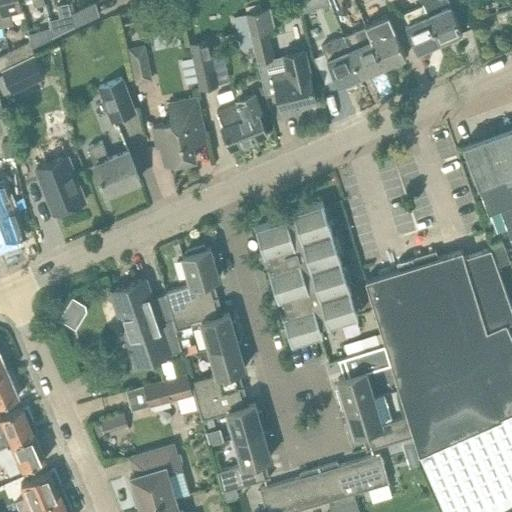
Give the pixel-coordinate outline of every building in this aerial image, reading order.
[(23,9),(21,0),(0,0),(0,11),(4,28),(14,25),(11,12),(23,9)] [(421,0),(423,4),(439,41),(462,31),(448,0),(421,0)] [(95,1),(71,12),(75,26),(99,15),(95,1)] [(75,26),(71,12),(68,2),(57,5),(60,17),(50,20),(52,28),(54,37),(75,26)] [(417,51),(439,41),(423,4),(405,12),(409,22),(405,24),(417,51)] [(304,50),(272,57),(266,30),(274,28),(269,8),(246,13),(253,46),(262,85),(275,82),(282,114),(291,112),(290,106),(316,100),(304,50)] [(244,49),(253,46),(246,13),(241,14),(243,21),(238,22),(244,49)] [(406,56),(388,14),(365,24),(366,26),(383,65),(391,62),(393,66),(406,60),(404,56),(406,56)] [(159,46),(184,40),(180,26),(155,32),(159,46)] [(361,75),(383,65),(366,26),(344,35),(349,48),(361,75)] [(32,48),(54,37),(52,28),(29,35),(30,42),(32,48)] [(190,43),(193,57),(200,88),(218,84),(208,39),(190,43)] [(30,42),(10,52),(13,63),(21,60),(33,54),(32,48),(30,42)] [(136,82),(151,79),(144,45),(129,49),(136,82)] [(361,75),(349,48),(337,54),(333,46),(323,50),(322,45),(312,47),(319,81),(335,78),(338,85),(347,81),(351,86),(360,82),(360,76),(361,75)] [(10,52),(0,56),(0,69),(2,68),(13,63),(10,52)] [(46,76),(35,53),(33,54),(21,60),(13,63),(2,68),(13,91),(46,76)] [(59,56),(46,58),(49,76),(62,74),(59,56)] [(100,87),(113,119),(135,110),(122,78),(100,87)] [(328,81),(319,83),(321,93),(331,90),(328,81)] [(221,126),(222,130),(230,149),(267,134),(258,113),(261,112),(254,93),(236,101),(237,103),(216,111),(222,126),(221,126)] [(169,163),(172,167),(182,165),(184,160),(196,157),(191,133),(204,130),(197,96),(167,102),(171,121),(152,126),(157,147),(161,146),(165,164),(169,163)] [(511,125),(493,133),(464,143),(488,210),(500,206),(511,238),(511,125)] [(0,142),(4,158),(13,155),(10,140),(0,142)] [(139,179),(132,160),(128,151),(108,159),(101,141),(87,146),(105,192),(139,179)] [(85,200),(67,155),(35,168),(52,213),(85,200)] [(0,242),(24,234),(17,215),(8,190),(0,192),(0,242)] [(278,299),(282,297),(287,313),(283,315),(292,343),(322,333),(320,325),(327,323),(328,325),(358,316),(322,201),(293,210),(294,216),(287,219),(286,217),(255,226),(264,254),(269,253),(274,269),(269,270),(278,299)] [(165,291),(171,309),(218,296),(218,295),(213,297),(208,280),(219,277),(210,247),(205,248),(204,245),(186,250),(187,253),(182,255),(190,283),(165,291)] [(414,435),(419,451),(511,410),(511,331),(507,321),(511,319),(511,307),(491,247),(464,256),(462,249),(437,256),(435,250),(396,262),(398,268),(365,279),(385,343),(391,362),(407,414),(414,435)] [(160,321),(145,278),(110,290),(137,366),(173,354),(172,352),(181,349),(178,340),(176,341),(168,318),(160,321)] [(74,294),(60,317),(78,327),(91,304),(74,294)] [(201,321),(209,347),(241,338),(241,337),(240,338),(235,320),(232,321),(229,312),(218,315),(213,298),(218,297),(218,296),(171,309),(176,328),(201,321)] [(242,339),(241,338),(209,347),(216,373),(191,380),(197,399),(244,386),(244,385),(239,387),(234,370),(245,367),(242,358),(246,357),(240,339),(242,339)] [(195,343),(181,347),(183,355),(197,351),(195,343)] [(341,407),(375,397),(367,371),(391,362),(385,343),(338,358),(339,360),(344,359),(349,375),(338,379),(340,388),(337,389),(342,406),(341,406),(341,407)] [(183,356),(172,359),(176,375),(188,372),(183,356)] [(0,373),(0,403),(18,396),(7,370),(0,373)] [(132,409),(150,404),(193,392),(188,372),(176,375),(126,389),(132,409)] [(226,412),(233,437),(267,428),(267,427),(266,428),(261,410),(257,411),(255,402),(244,405),(239,389),(244,387),(244,386),(197,399),(203,419),(226,412)] [(375,397),(341,407),(342,408),(343,408),(348,425),(352,424),(354,433),(360,431),(366,430),(371,446),(366,448),(366,449),(414,435),(407,414),(392,419),(384,394),(375,397)] [(34,420),(27,405),(1,416),(0,416),(0,447),(34,433),(30,422),(34,420)] [(489,511),(511,502),(511,410),(419,451),(420,455),(445,511),(489,511)] [(100,420),(104,433),(128,425),(124,412),(100,420)] [(267,428),(233,437),(240,463),(217,470),(223,490),(236,487),(270,477),(269,475),(264,477),(259,460),(270,457),(268,448),(271,447),(266,429),(268,429),(267,428)] [(46,458),(34,433),(0,447),(0,459),(2,464),(5,463),(9,474),(19,470),(46,458)] [(413,440),(402,443),(409,465),(420,462),(413,440)] [(134,473),(130,474),(134,487),(131,488),(136,504),(139,503),(140,506),(175,496),(188,492),(187,490),(181,470),(173,443),(156,448),(137,454),(142,471),(134,473)] [(318,465),(328,499),(354,491),(389,481),(380,452),(338,465),(337,461),(320,466),(319,465),(318,465)] [(284,511),(328,499),(318,465),(318,466),(318,467),(301,472),(302,475),(259,488),(266,511),(284,511)] [(61,495),(57,485),(61,483),(54,468),(20,482),(26,496),(15,501),(19,511),(22,511),(61,495)] [(236,487),(223,490),(227,501),(236,499),(238,495),(236,487)] [(354,491),(328,499),(332,511),(355,511),(360,511),(354,491)] [(61,495),(31,508),(32,511),(68,511),(72,509),(65,493),(61,495)] [(141,510),(138,511),(179,511),(175,496),(140,506),(141,510)]
